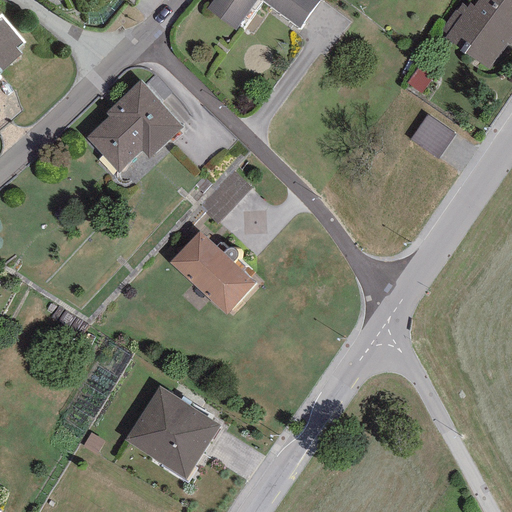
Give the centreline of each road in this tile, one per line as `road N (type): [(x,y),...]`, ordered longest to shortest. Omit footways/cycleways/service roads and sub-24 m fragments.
road 1 (residential): [(142,37),(305,194),(355,255),(387,319)]
road 2 (residential): [(252,511),(387,319)]
road 3 (residential): [(387,319),(511,140)]
road 4 (residential): [(488,511),(387,319)]
road 5 (residential): [(108,70),(0,171)]
